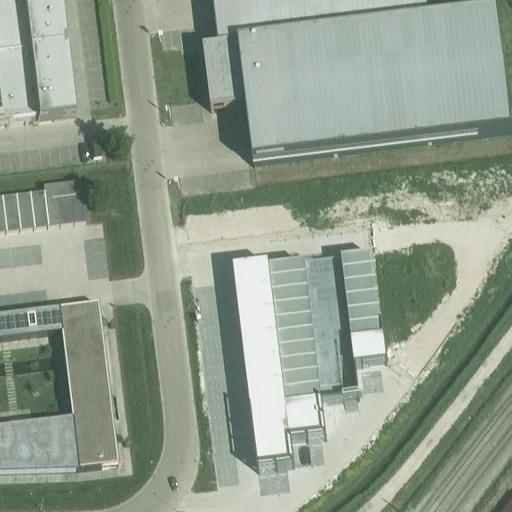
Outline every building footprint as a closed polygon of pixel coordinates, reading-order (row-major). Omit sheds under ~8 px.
[(0,0),(0,129),(70,121),(56,9),(55,0),(0,0)] [(212,0),(218,50),(203,52),(211,115),(245,111),(252,169),(511,137),(511,133),(497,17),(429,25),(426,0),(212,0)] [(43,195),(0,200),(0,236),(47,231),(87,226),(83,198),(79,199),(77,184),(42,189),(43,195)] [(443,247),(339,260),(353,370),(383,366),(378,331),(419,324),(415,300),(449,295),(443,247)] [(318,408),(355,403),(337,260),(229,273),(254,475),(290,471),(287,447),(322,443),(318,408)] [(0,430),(0,476),(76,473),(116,469),(96,307),(57,312),(0,318),(0,343),(59,337),(69,421),(0,430)]
